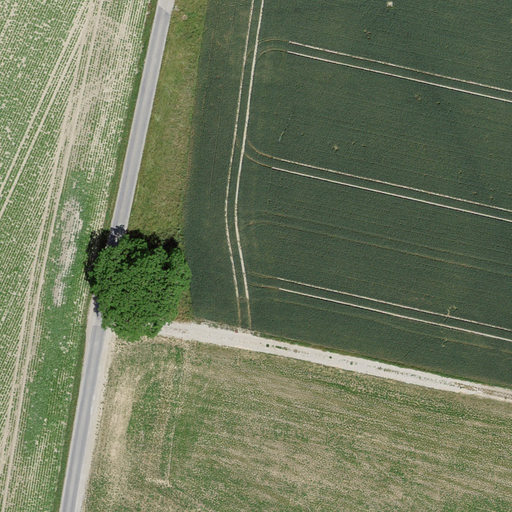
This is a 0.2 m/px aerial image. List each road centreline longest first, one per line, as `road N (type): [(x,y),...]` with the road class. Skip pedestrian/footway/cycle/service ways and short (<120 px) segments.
road 1 (unclassified): [(171,0),(99,328),(73,511)]
road 2 (track): [(99,328),(511,416)]
